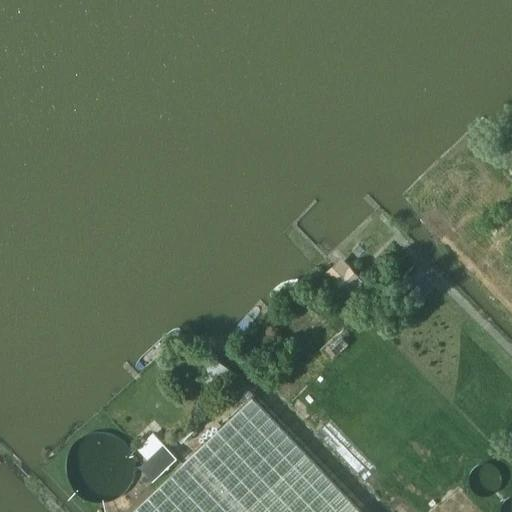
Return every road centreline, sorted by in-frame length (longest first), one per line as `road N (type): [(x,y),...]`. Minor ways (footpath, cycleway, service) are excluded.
road 1 (track): [(511,351),(389,222)]
road 2 (track): [(511,307),(441,235),(469,208)]
